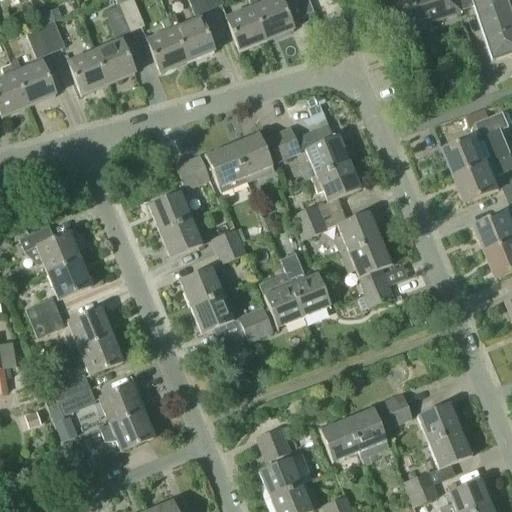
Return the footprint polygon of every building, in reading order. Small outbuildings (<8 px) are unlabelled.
[(203,0),(186,0),(194,17),(208,12),(203,0)] [(203,0),(208,12),(222,6),(219,0),(203,0)] [(246,0),(251,9),(251,8),(266,43),(291,33),(277,0),(271,0),(257,6),(254,0),(246,0)] [(476,7),(473,0),(396,0),(392,1),(402,32),(472,9),(476,7)] [(511,0),(473,0),(476,7),(472,9),(490,63),(511,56),(511,0)] [(118,7),(128,33),(142,27),(132,1),(118,7)] [(299,18),(312,13),(309,3),(296,8),(299,18)] [(118,7),(104,12),(114,38),(128,33),(118,7)] [(251,8),(251,9),(223,20),(238,55),(266,43),(251,8)] [(198,20),(178,28),(174,17),(167,20),(186,66),(212,55),(198,20)] [(160,77),(186,66),(167,20),(161,23),(165,34),(145,42),(160,77)] [(38,29),(49,55),(64,49),(52,23),(38,29)] [(38,29),(24,35),(35,61),(49,55),(38,29)] [(91,53),(106,88),(133,77),(119,42),(91,53)] [(80,99),(106,88),(91,53),(65,64),(80,99)] [(40,64),(20,72),(17,63),(9,66),(27,111),(55,99),(40,64)] [(0,118),(1,122),(27,111),(9,66),(0,70),(3,79),(0,80),(0,118)] [(442,153),(452,179),(487,165),(483,155),(497,149),(491,135),(508,128),(503,114),(476,125),(481,137),(442,153)] [(348,164),(337,138),(330,141),(325,127),(298,139),(304,152),(302,153),(313,179),(348,164)] [(288,129),(275,135),(286,161),(299,156),(288,129)] [(269,170),(269,168),(286,161),(275,135),(258,142),(255,135),(229,146),(244,184),(264,176),(262,173),(269,170)] [(219,194),(244,184),(229,146),(202,157),(217,192),(218,191),(219,194)] [(511,160),(510,155),(487,165),(452,179),(464,207),(498,193),(492,178),(511,170),(511,160)] [(186,163),(196,188),(209,183),(198,158),(186,163)] [(186,163),(174,168),(184,193),(196,188),(186,163)] [(348,164),(313,179),(314,182),(309,184),(315,199),(321,197),(324,206),(359,191),(348,164)] [(511,182),(501,187),(507,201),(511,199),(511,182)] [(143,209),(154,235),(189,222),(177,194),(143,209)] [(316,207),(291,217),(296,229),(321,219),(316,207)] [(339,257),(380,241),(369,214),(334,228),(339,240),(333,243),(339,257)] [(473,228),(484,256),(511,244),(511,226),(507,214),(473,228)] [(326,231),(321,219),(296,229),(301,241),(326,231)] [(189,222),(154,235),(165,263),(200,248),(189,222)] [(41,266),(45,276),(79,262),(68,235),(53,241),(48,228),(17,240),(24,256),(36,268),(41,266)] [(210,242),(215,254),(239,244),(234,232),(210,242)] [(356,281),(357,281),(364,297),(361,298),(367,311),(393,301),(380,271),(391,267),(380,241),(339,257),(347,276),(352,273),(356,281)] [(215,254),(220,266),(244,256),(239,244),(215,254)] [(511,244),(484,256),(495,282),(511,274),(511,244)] [(301,320),(328,309),(315,276),(304,280),(294,256),(279,262),(284,275),(289,287),(287,287),(301,320)] [(79,262),(45,276),(56,302),(90,288),(79,262)] [(174,284),(186,312),(221,298),(209,270),(174,284)] [(257,286),(262,298),(261,298),(274,331),(301,320),(287,287),(289,287),(284,275),(257,286)] [(221,298),(186,312),(196,338),(231,324),(221,298)] [(51,301),(24,312),(30,326),(57,315),(51,301)] [(243,317),(237,320),(242,332),(266,322),(259,304),(241,311),(243,317)] [(65,325),(76,352),(111,337),(100,310),(65,325)] [(30,326),(35,340),(62,329),(57,315),(30,326)] [(266,322),(242,332),(247,345),(271,334),(266,322)] [(111,337),(76,352),(87,378),(122,364),(111,337)] [(255,360),(250,348),(237,353),(242,365),(255,360)] [(83,377),(50,389),(55,402),(88,389),(83,377)] [(107,427),(142,413),(132,386),(96,400),(107,427)] [(88,389),(55,402),(60,414),(92,401),(88,389)] [(376,407),(381,420),(406,410),(400,397),(376,407)] [(426,446),(460,432),(449,405),(415,418),(426,446)] [(370,410),(343,421),(357,456),(360,462),(386,451),(370,410)] [(410,422),(406,410),(381,420),(386,432),(410,422)] [(153,440),(142,413),(107,427),(99,431),(104,443),(113,443),(118,454),(153,440)] [(23,417),(27,430),(39,427),(35,414),(23,417)] [(357,456),(343,421),(316,432),(330,466),(357,456)] [(255,441),(259,453),(286,443),(281,430),(255,441)] [(471,459),(460,432),(426,446),(437,473),(471,459)] [(290,454),(286,443),(259,453),(264,465),(290,454)] [(93,478),(120,466),(114,452),(87,464),(93,478)] [(254,475),(265,502),(300,488),(289,461),(254,475)] [(428,476),(403,486),(407,498),(432,488),(428,476)] [(446,495),(452,511),(479,511),(490,508),(480,481),(446,495)] [(309,511),(300,488),(265,502),(268,511),(309,511)] [(437,499),(432,488),(407,498),(412,509),(437,499)] [(320,509),(321,511),(349,511),(345,499),(320,509)] [(174,511),(170,502),(146,511),(174,511)]
